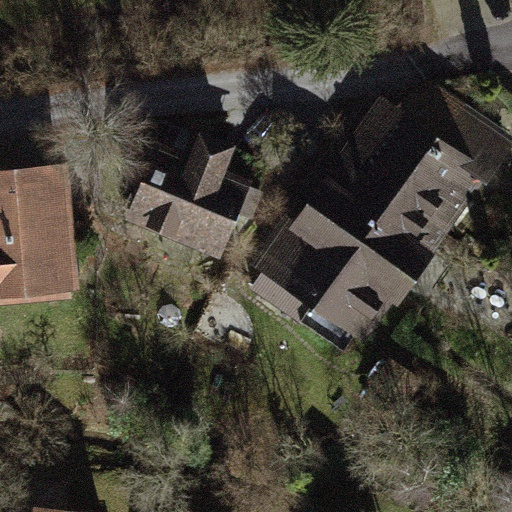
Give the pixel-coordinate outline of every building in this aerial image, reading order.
[(391,110),(350,171),(391,200),(379,216),(419,244),(472,169),(481,176),(505,141),(422,86),(391,110)] [(194,163),(161,149),(136,211),(217,244),(233,207),(247,212),(266,167),(223,149),(224,146),(204,138),(194,163)] [(391,200),(350,171),(324,208),(313,200),(297,222),(389,285),(400,292),(416,269),(407,261),(419,244),(379,216),(391,200)] [(58,172),(0,176),(0,282),(52,278),(48,226),(62,224),(58,172)] [(389,285),(297,222),(287,237),(284,235),(265,262),(318,296),(302,320),(344,348),(389,285)] [(410,397),(384,381),(362,415),(388,432),(410,397)]
